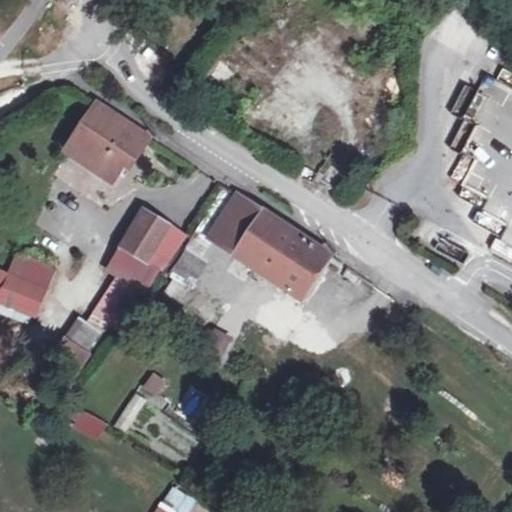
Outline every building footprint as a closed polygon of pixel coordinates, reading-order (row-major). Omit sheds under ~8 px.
[(203,89),(217,97),(238,64),(223,55),(203,89)] [(266,103),(249,129),(271,143),(288,117),(266,103)] [(97,109),(69,152),(102,174),(119,149),(128,155),(136,160),(148,142),(97,109)] [(451,144),(461,150),(476,126),(466,120),(451,144)] [(322,168),(336,131),(319,125),(305,161),(322,168)] [(119,149),(102,174),(112,181),(128,155),(119,149)] [(511,189),(503,185),(510,173),(479,156),(457,195),(482,209),(476,219),(501,232),(492,249),(511,260),(511,238),(510,238),(511,233),(511,189)] [(237,200),(211,238),(259,271),(284,231),(258,214),(237,200)] [(146,211),(123,248),(150,264),(172,228),(146,211)] [(185,235),(172,228),(150,264),(160,271),(185,235)] [(284,231),(259,271),(303,298),(328,260),(284,231)] [(123,248),(109,271),(142,292),(157,269),(123,248)] [(7,275),(43,290),(52,270),(15,255),(7,275)] [(7,275),(0,271),(0,302),(31,316),(43,290),(7,275)] [(168,285),(159,298),(171,306),(180,293),(168,285)] [(89,330),(75,320),(62,338),(76,348),(89,330)] [(76,348),(62,338),(50,354),(74,372),(86,355),(76,348)] [(153,372),(143,391),(159,400),(169,380),(153,372)] [(162,430),(172,417),(138,391),(128,404),(162,430)] [(75,428),(99,442),(108,425),(85,411),(75,428)] [(181,511),(190,495),(170,485),(156,511),(181,511)]
